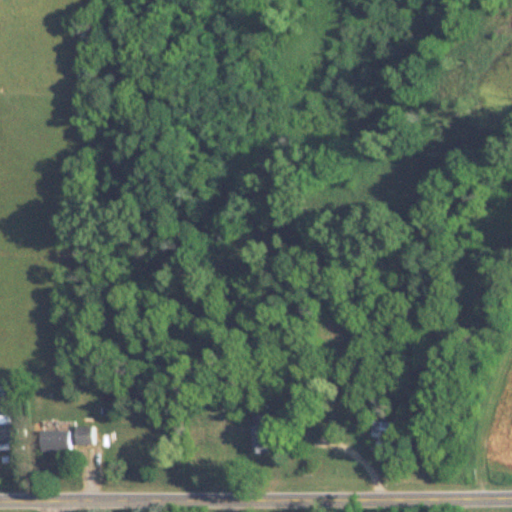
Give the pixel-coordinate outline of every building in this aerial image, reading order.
[(0,414),(0,440),(16,440),(16,414),(0,414)] [(273,415),(254,415),(254,452),(273,452),(273,415)] [(75,444),(94,444),(94,425),(75,425),(75,444)] [(70,429),(40,429),(40,449),(70,449),(70,429)] [(389,431),(370,431),(370,449),(389,449),(389,431)]
